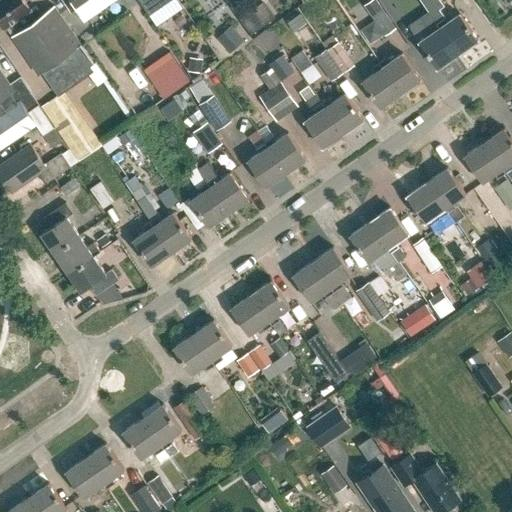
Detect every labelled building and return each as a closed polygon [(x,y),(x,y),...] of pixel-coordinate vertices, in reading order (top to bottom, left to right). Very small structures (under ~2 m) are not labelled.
[(43,74),(58,96),(66,91),(93,73),(90,68),(94,65),(55,8),(42,17),(36,7),(31,11),(23,0),(0,0),(0,23),(4,30),(9,27),(15,36),(12,38),(39,76),(43,74)] [(64,0),(72,11),(87,0),(64,0)] [(138,0),(158,28),(185,10),(177,0),(138,0)] [(438,0),(420,0),(435,22),(457,53),(477,39),(459,13),(446,22),(443,17),(438,9),(443,6),(438,0)] [(511,0),(504,0),(491,10),(498,19),(511,9),(511,0)] [(373,1),(361,9),(383,40),(394,32),(373,1)] [(287,23),(294,33),(306,24),(299,14),(287,23)] [(431,32),(419,41),(437,67),(457,53),(435,22),(427,27),(431,32)] [(214,37),(227,52),(242,39),(229,24),(214,37)] [(331,54),(347,77),(358,69),(342,47),(331,54)] [(177,49),(148,66),(167,96),(195,80),(177,49)] [(270,60),(282,77),(296,67),(283,50),(270,60)] [(378,61),(400,92),(419,79),(401,52),(389,61),(385,56),(378,61)] [(319,60),(335,84),(345,77),(329,54),(319,60)] [(307,58),(296,66),(300,72),(312,64),(307,58)] [(319,61),(307,68),(314,82),(327,76),(319,61)] [(361,81),(379,107),(400,92),(378,61),(370,67),(373,72),(361,81)] [(0,146),(35,124),(24,108),(36,101),(18,75),(9,81),(0,68),(0,146)] [(207,86),(205,87),(200,79),(187,87),(213,128),(228,119),(207,86)] [(279,80),(268,88),(285,113),(296,106),(279,80)] [(285,113),(268,88),(257,95),(274,121),(285,113)] [(40,105),(29,112),(41,132),(52,124),(78,163),(103,147),(66,91),(58,96),(41,107),(40,105)] [(321,101),(343,132),(363,119),(345,92),(332,101),(328,96),(321,101)] [(304,121),(322,147),(343,132),(321,101),(313,107),(316,112),(304,121)] [(222,143),(207,122),(192,132),(207,153),(222,143)] [(511,137),(506,128),(485,143),(506,174),(511,169),(511,137)] [(130,129),(120,135),(126,145),(136,139),(130,129)] [(264,141),(285,172),(305,159),(287,132),(275,141),(271,136),(264,141)] [(247,160),(265,186),(285,172),(264,141),(256,147),(259,152),(247,160)] [(465,157),(484,183),(497,174),(500,178),(506,174),(485,143),(465,157)] [(0,166),(0,174),(12,192),(38,175),(45,185),(70,168),(61,154),(44,165),(31,146),(0,166)] [(450,213),(458,224),(467,217),(456,203),(455,204),(454,203),(467,194),(448,168),(428,182),(449,213),(450,213)] [(207,181),(228,212),(248,198),(230,172),(218,181),(214,176),(207,181)] [(138,176),(131,182),(143,197),(150,191),(138,176)] [(73,178),(61,187),(67,194),(79,185),(73,178)] [(104,181),(96,185),(106,203),(114,199),(104,181)] [(190,200),(208,226),(228,212),(207,181),(198,187),(202,191),(190,200)] [(442,218),(449,213),(428,182),(408,196),(426,223),(439,214),(442,218)] [(511,190),(501,198),(510,210),(511,208),(511,190)] [(42,234),(53,250),(77,233),(67,218),(73,214),(66,203),(44,219),(49,229),(42,234)] [(370,222),(399,264),(406,260),(399,248),(401,247),(398,243),(409,235),(390,208),(370,222)] [(150,221),(171,252),(192,238),(174,211),(161,220),(158,216),(150,221)] [(133,240),(151,266),(171,252),(150,221),(142,227),(145,231),(133,240)] [(394,276),(398,283),(406,278),(398,265),(399,264),(370,222),(350,236),(369,263),(375,258),(388,279),(394,276)] [(53,250),(68,272),(93,255),(93,256),(100,251),(94,243),(87,247),(77,233),(53,250)] [(440,261),(424,238),(413,246),(429,269),(440,261)] [(314,262),(345,305),(353,300),(343,287),(344,287),(340,283),(353,274),(334,248),(314,262)] [(89,287),(97,296),(120,280),(112,270),(106,274),(94,257),(101,252),(100,251),(93,256),(93,255),(68,272),(82,292),(89,287)] [(509,269),(497,251),(485,260),(497,277),(509,269)] [(323,299),(333,314),(345,305),(314,262),(294,276),(312,303),(325,294),(327,296),(323,299)] [(488,269),(465,278),(471,292),(494,283),(488,269)] [(272,281),(252,295),(273,326),(281,320),(278,316),(291,308),(272,281)] [(391,316),(370,285),(356,295),(377,326),(391,316)] [(453,310),(441,292),(428,301),(439,319),(453,310)] [(231,309),(250,336),(262,327),(265,331),(273,326),(252,295),(231,309)] [(436,320),(425,304),(400,321),(411,336),(436,320)] [(215,320),(194,334),(215,365),(224,359),(221,355),(233,346),(215,320)] [(511,349),(511,335),(510,332),(499,340),(507,352),(511,349)] [(174,348),(192,374),(205,366),(208,370),(215,365),(194,334),(174,348)] [(315,345),(343,384),(383,355),(371,340),(345,359),(328,335),(315,345)] [(272,345),(281,358),(291,351),(281,338),(272,345)] [(261,343),(249,351),(258,364),(270,357),(261,343)] [(479,351),(466,361),(474,372),(457,383),(472,404),(489,393),(491,396),(504,387),(479,351)] [(249,352),(236,361),(246,376),(259,367),(249,352)] [(189,397),(208,425),(221,416),(216,408),(217,407),(204,387),(189,397)] [(186,399),(173,408),(195,441),(209,431),(186,399)] [(165,405),(145,419),(166,450),(174,444),(171,440),(183,431),(165,405)] [(273,411),(282,424),(289,419),(279,407),(273,411)] [(308,428),(323,449),(353,428),(339,407),(308,428)] [(124,433),(142,459),(155,450),(158,455),(166,450),(145,419),(124,433)] [(285,435),(268,448),(275,458),(292,445),(285,435)] [(107,444),(87,459),(108,489),(116,483),(113,479),(126,471),(107,444)] [(407,486),(417,480),(437,511),(443,511),(462,499),(439,463),(425,472),(413,455),(395,467),(407,486)] [(67,472),(85,499),(97,490),(100,494),(108,489),(87,459),(67,472)] [(333,465),(321,473),(334,491),(345,484),(333,465)] [(414,511),(383,465),(358,481),(378,511),(414,511)] [(159,476),(149,483),(164,505),(174,498),(159,476)] [(145,483),(131,493),(144,511),(155,511),(162,507),(145,483)] [(50,484),(29,498),(38,511),(65,511),(68,510),(50,484)] [(9,511),(38,511),(29,498),(9,511)]
